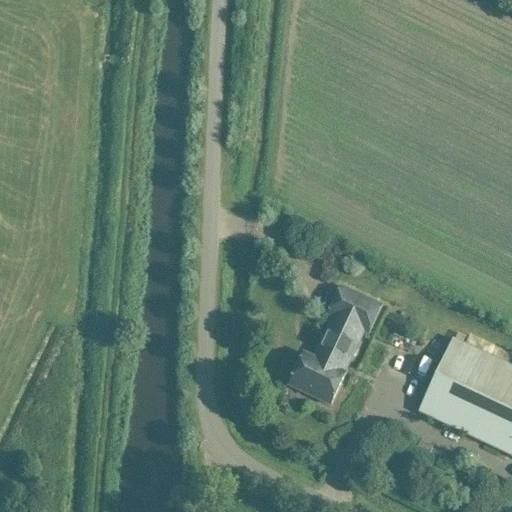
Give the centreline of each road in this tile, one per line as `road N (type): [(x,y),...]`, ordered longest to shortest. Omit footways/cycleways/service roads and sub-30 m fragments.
road 1 (unclassified): [(338,511),(231,456),(205,399),(218,0)]
road 2 (track): [(93,511),(130,0)]
